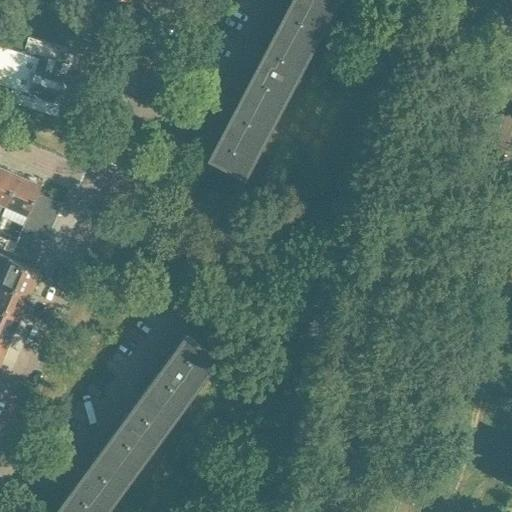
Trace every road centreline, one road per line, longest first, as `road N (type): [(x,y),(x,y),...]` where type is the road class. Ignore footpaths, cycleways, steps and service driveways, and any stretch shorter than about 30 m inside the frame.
road 1 (tertiary): [(461,0),(327,511)]
road 2 (tertiary): [(388,511),(511,46)]
road 3 (residential): [(0,439),(111,183)]
road 4 (residential): [(0,462),(55,482),(173,323)]
road 5 (residential): [(129,115),(197,127),(265,0)]
road 6 (residential): [(111,183),(0,135)]
